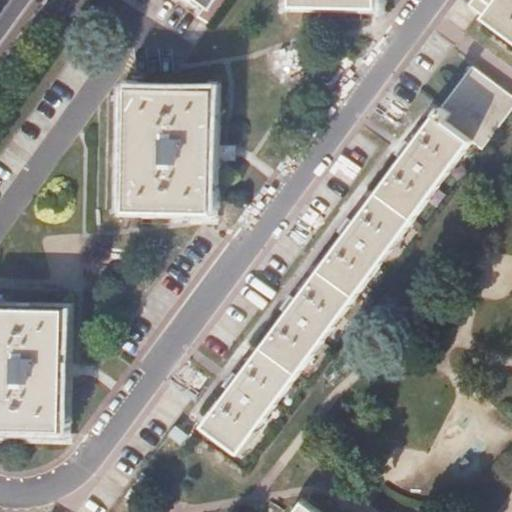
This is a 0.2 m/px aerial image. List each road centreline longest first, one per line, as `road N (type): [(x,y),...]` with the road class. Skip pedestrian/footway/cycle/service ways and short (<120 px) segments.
road 1 (residential): [(434,0),(90,462),(39,491),(0,490)]
road 2 (unknown): [(0,214),(163,3)]
